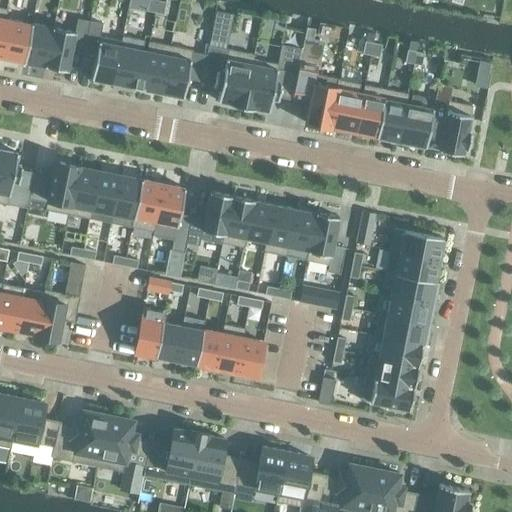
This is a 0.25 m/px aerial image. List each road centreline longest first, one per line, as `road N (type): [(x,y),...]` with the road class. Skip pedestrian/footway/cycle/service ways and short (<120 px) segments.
road 1 (residential): [(0,96),(484,191)]
road 2 (residential): [(429,448),(0,357)]
road 3 (residential): [(429,448),(484,191)]
road 4 (unknown): [(511,91),(499,88),(484,105),(484,191)]
